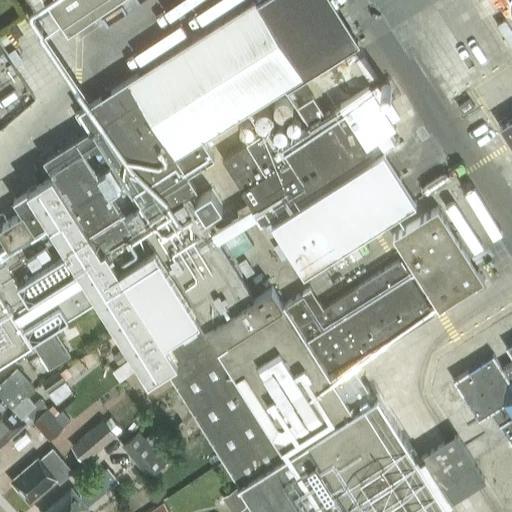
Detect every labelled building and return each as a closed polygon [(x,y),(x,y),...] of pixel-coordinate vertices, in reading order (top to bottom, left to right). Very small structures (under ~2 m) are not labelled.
[(355,33),(333,0),(261,0),(259,2),(257,0),(254,0),(80,111),(92,128),(47,157),(46,158),(55,172),(15,198),(23,211),(0,226),(0,230),(8,244),(0,249),(0,360),(33,340),(32,339),(98,297),(149,378),(155,376),(168,367),(240,482),(238,483),(256,511),(452,511),(447,504),(417,457),(379,397),(376,399),(354,364),(435,312),(401,259),(325,307),(324,306),(311,286),(284,303),(273,285),(256,296),(256,295),(191,193),(199,188),(188,171),(214,155),(203,138),(224,124),(304,74),(305,73),(359,39),(355,33)] [(48,0),(69,31),(115,0),(48,0)] [(269,216),(306,273),(419,201),(386,150),(397,144),(389,132),(397,127),(371,85),(327,113),(315,94),(298,105),(310,124),(278,144),(269,128),(223,157),(263,220),(269,216)] [(511,117),(500,125),(511,142),(511,117)] [(213,188),(196,198),(207,215),(223,205),(213,188)] [(440,306),(485,278),(440,205),(395,234),(440,306)] [(34,343),(50,369),(72,355),(56,329),(34,343)] [(511,444),(511,343),(505,347),(511,357),(511,361),(503,367),(495,353),(454,379),(480,419),(491,412),(511,444)] [(28,394),(29,395),(37,387),(17,367),(0,383),(0,416),(23,396),(24,397),(28,394)] [(43,383),(50,392),(67,380),(60,370),(43,383)] [(36,402),(29,395),(28,394),(24,397),(23,396),(0,416),(0,446),(0,447),(11,437),(13,439),(21,431),(19,429),(25,424),(20,420),(28,413),(51,438),(69,420),(61,411),(57,414),(41,397),(36,402)] [(104,418),(72,445),(85,461),(123,429),(112,416),(106,421),(104,418)] [(140,429),(123,444),(149,475),(167,460),(140,429)] [(54,445),(47,451),(11,481),(28,502),(57,477),(61,482),(75,470),(54,445)] [(96,477),(85,487),(77,494),(72,488),(44,511),(77,511),(95,497),(106,487),(96,477)] [(235,489),(223,496),(232,511),(237,511),(246,507),(235,489)]
